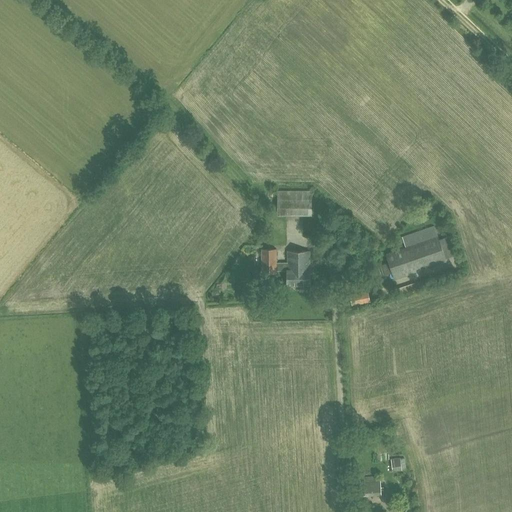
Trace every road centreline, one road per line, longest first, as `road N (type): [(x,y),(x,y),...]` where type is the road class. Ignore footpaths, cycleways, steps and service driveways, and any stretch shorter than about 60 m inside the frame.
road 1 (unclassified): [(269,213),(147,82),(49,0)]
road 2 (unclassified): [(317,511),(329,310)]
